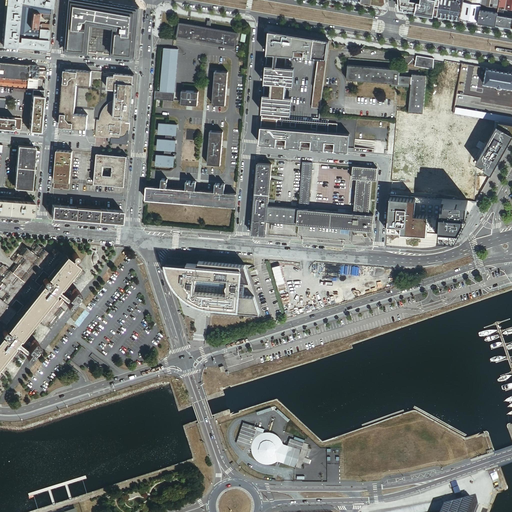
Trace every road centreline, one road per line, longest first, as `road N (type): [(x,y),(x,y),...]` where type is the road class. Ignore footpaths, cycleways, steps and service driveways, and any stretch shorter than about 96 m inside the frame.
road 1 (primary): [(185,359),(499,259)]
road 2 (residential): [(250,150),(384,161),(377,259)]
road 3 (primary): [(0,411),(28,410),(185,359)]
road 4 (residential): [(146,67),(131,228),(139,239)]
road 5 (primary): [(377,259),(241,248)]
road 6 (residential): [(250,150),(261,15)]
road 7 (secondary): [(185,359),(229,484)]
road 8 (tertiary): [(261,15),(390,37)]
road 9 (secondary): [(185,359),(139,239)]
road 10 (tertiary): [(390,37),(511,58)]
road 11 (tertiary): [(511,40),(392,19)]
